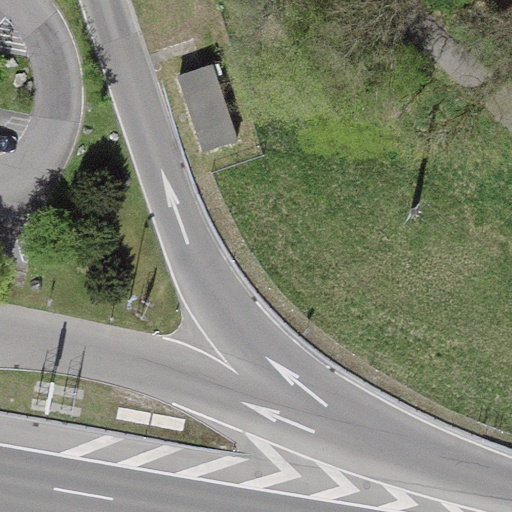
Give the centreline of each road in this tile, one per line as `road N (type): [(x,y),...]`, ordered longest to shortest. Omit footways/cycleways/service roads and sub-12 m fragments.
road 1 (unclassified): [(392,0),(511,115)]
road 2 (motorway): [(511,490),(371,437)]
